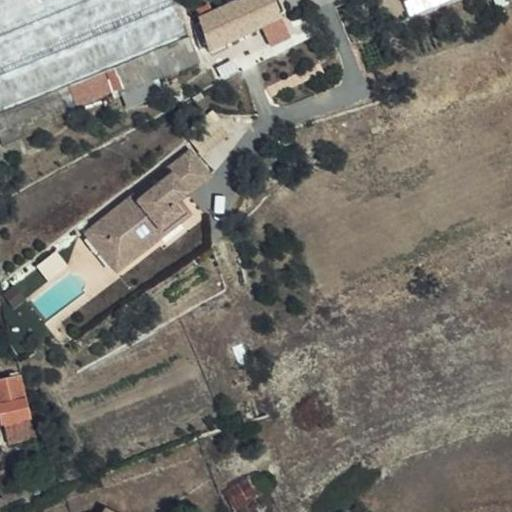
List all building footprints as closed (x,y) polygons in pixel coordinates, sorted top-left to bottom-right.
[(0,0),(0,29),(71,0),(0,0)] [(181,24),(182,24),(172,0),(71,0),(0,29),(0,109),(68,83),(112,66),(187,37),(181,24)] [(271,0),(239,0),(194,19),(195,23),(190,25),(199,47),(205,45),(208,50),(241,36),(279,20),(271,0)] [(403,0),(411,18),(455,0),(403,0)] [(286,40),(279,20),(241,36),(249,56),(286,40)] [(153,82),(198,63),(187,37),(112,66),(116,76),(145,64),(153,82)] [(136,89),(153,82),(145,64),(116,76),(117,79),(120,87),(133,82),(136,89)] [(116,76),(112,66),(68,83),(72,97),(117,79),(116,76)] [(72,97),(68,83),(0,109),(0,129),(7,147),(70,121),(63,102),(73,98),(72,97)] [(321,287),(511,207),(511,93),(280,189),(321,287)] [(138,194),(98,222),(125,261),(180,222),(176,217),(180,214),(174,205),(180,201),(213,178),(195,153),(172,169),(176,176),(142,200),(138,194)] [(190,215),(180,201),(174,205),(180,214),(176,217),(180,222),(190,215)] [(98,222),(88,229),(115,268),(125,261),(98,222)] [(57,311),(46,319),(61,340),(72,332),(57,311)] [(29,417),(19,374),(0,379),(0,425),(7,423),(29,417)] [(12,443),(37,436),(29,417),(7,423),(12,443)] [(274,495),(267,475),(232,487),(239,507),(274,495)]
